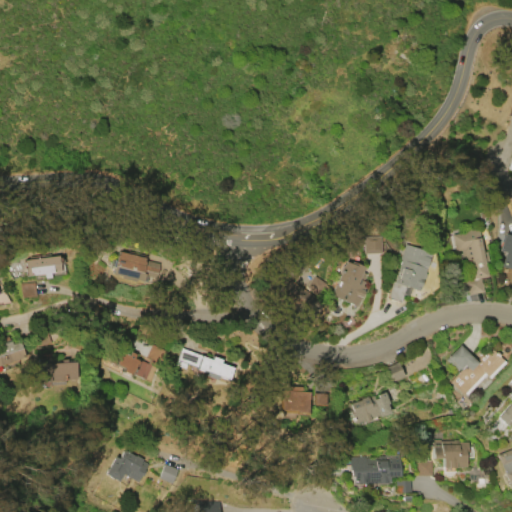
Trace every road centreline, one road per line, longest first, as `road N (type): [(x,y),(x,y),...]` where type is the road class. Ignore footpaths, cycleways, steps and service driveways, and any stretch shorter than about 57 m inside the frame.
road 1 (primary): [(511,18),(492,19),(471,37),(451,103),(418,145),(308,224),(233,236),(193,227),(101,182),(0,183)]
road 2 (residential): [(233,236),(247,313),(275,340),(307,353),(382,350),(469,315),(511,318)]
road 3 (residential): [(247,313),(168,315),(89,299),(0,320)]
